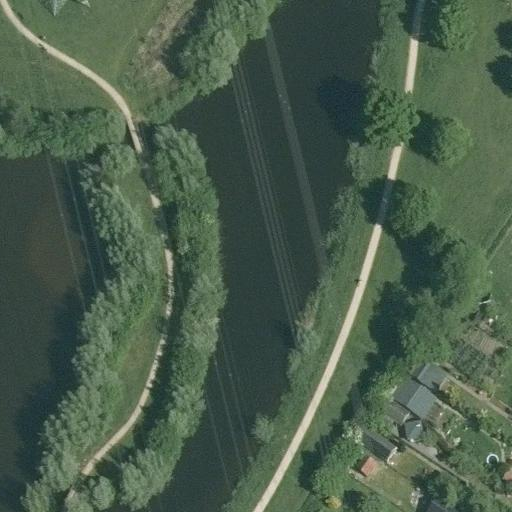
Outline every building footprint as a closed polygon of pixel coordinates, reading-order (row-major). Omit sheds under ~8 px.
[(402,378),(420,391),(434,370),(415,358),(402,378)] [(402,378),(386,401),(420,424),(435,400),(420,391),(402,378)] [(402,428),(409,417),(390,404),(388,403),(383,409),(379,415),(384,418),(383,419),(382,421),(388,424),(392,427),(393,424),(395,425),(401,429),(402,428)] [(397,452),(378,438),(369,450),(388,464),(397,452)] [(353,470),(368,480),(377,466),(363,456),(353,470)] [(431,492),(439,498),(450,482),(441,476),(431,492)]
